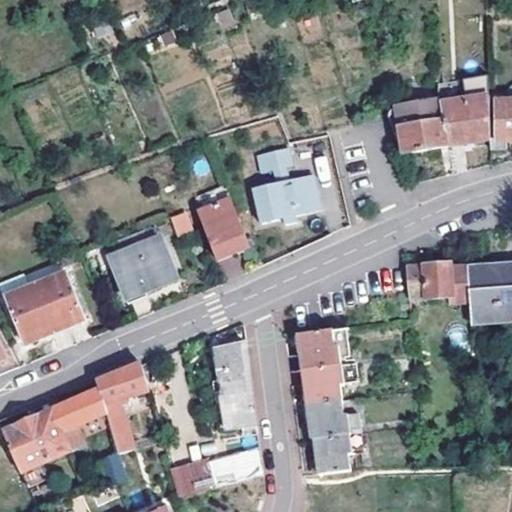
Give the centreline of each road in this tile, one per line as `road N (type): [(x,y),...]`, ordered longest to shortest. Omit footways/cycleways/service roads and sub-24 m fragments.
road 1 (residential): [(0,404),(255,292)]
road 2 (residential): [(255,292),(443,207),(511,186)]
road 3 (residential): [(284,511),(255,292)]
